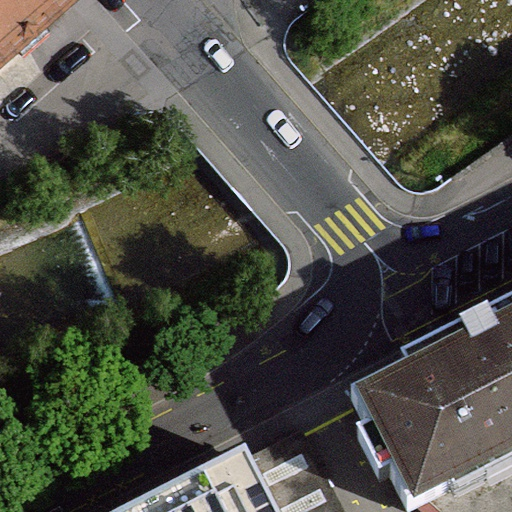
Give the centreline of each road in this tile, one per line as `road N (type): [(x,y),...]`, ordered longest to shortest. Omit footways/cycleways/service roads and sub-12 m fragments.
road 1 (residential): [(33,511),(276,385),(420,296)]
road 2 (residential): [(420,296),(170,19)]
road 3 (residential): [(0,132),(170,19)]
